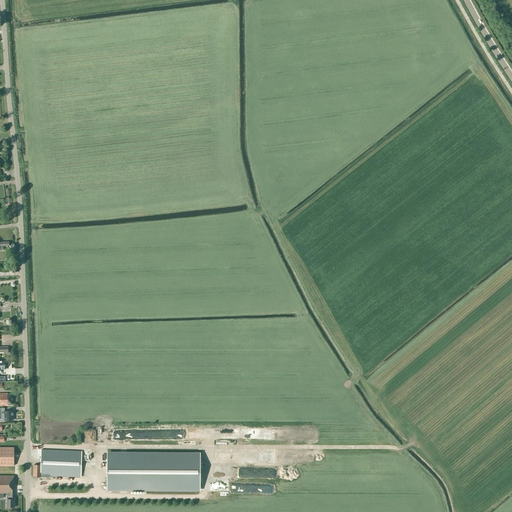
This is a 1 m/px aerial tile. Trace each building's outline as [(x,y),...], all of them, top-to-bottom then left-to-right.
[(8,405),(12,405),(12,394),(7,394),(7,393),(0,393),(0,405),(8,406),(8,405)] [(0,420),(13,420),(13,411),(5,411),(5,408),(0,408),(0,420)] [(0,465),(14,466),(14,448),(0,447),(0,465)] [(81,477),(82,452),(41,450),(41,465),(33,465),(33,477),(40,477),(51,478),(51,476),(81,477)] [(200,454),(107,454),(107,489),(199,489),(200,454)] [(14,493),(15,480),(14,480),(14,476),(0,475),(0,493),(7,493),(7,499),(6,507),(14,508),(14,500),(14,493)]
